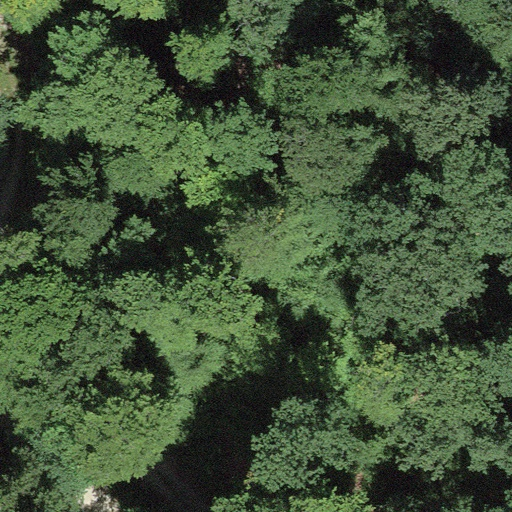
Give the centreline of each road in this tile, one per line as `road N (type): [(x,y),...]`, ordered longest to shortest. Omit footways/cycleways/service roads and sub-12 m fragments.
road 1 (track): [(215,511),(0,307)]
road 2 (track): [(0,45),(22,122),(0,197)]
road 3 (track): [(0,410),(84,511)]
